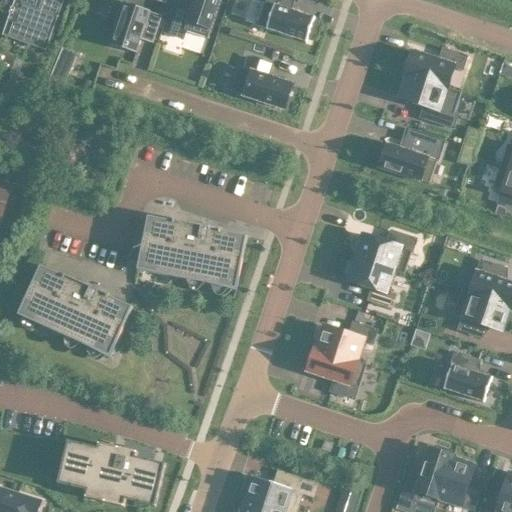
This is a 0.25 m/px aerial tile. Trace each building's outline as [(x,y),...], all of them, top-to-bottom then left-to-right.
[(29,32),(25,42),(45,48),(61,0),(12,0),(5,23),(29,32)] [(149,10),(120,0),(113,20),(117,21),(110,43),(123,48),(124,45),(135,48),(134,51),(135,52),(140,37),(151,41),(152,42),(161,14),(149,10)] [(207,36),(218,0),(192,0),(191,4),(180,0),(169,32),(182,36),(184,29),(207,36)] [(307,37),(311,38),(316,21),(312,20),(314,16),(313,15),(312,16),(289,8),(291,0),(265,0),(266,1),(264,0),(260,11),(256,24),(266,27),(265,28),(267,28),(267,27),(269,28),(283,33),(287,34),(302,39),(305,40),(304,40),(305,41),(306,38),(307,37)] [(452,68),(453,65),(461,68),(465,55),(442,47),(438,59),(426,55),(412,50),(404,73),(460,91),(460,90),(447,86),(452,68)] [(271,103),(276,104),(276,105),(277,105),(284,107),(285,102),(286,103),(286,101),(287,96),(288,96),(289,95),(288,94),(288,93),(290,89),(291,88),(290,88),(290,87),(292,83),(267,75),(271,64),(247,56),(244,68),(238,66),(230,89),(250,96),(250,97),(251,97),(251,96),(256,98),(255,98),(256,99),(257,98),(270,103),(271,104),(271,103)] [(53,66),(48,79),(63,86),(68,72),(53,66)] [(6,83),(28,91),(31,79),(9,72),(6,83)] [(404,73),(404,74),(406,74),(405,78),(401,77),(396,91),(400,92),(399,94),(399,96),(410,100),(424,104),(420,116),(425,117),(452,126),(452,125),(456,113),(453,112),(457,102),(460,91),(404,73)] [(385,146),(382,145),(379,152),(377,160),(380,162),(379,166),(398,172),(425,181),(428,182),(432,170),(436,159),(434,158),(431,157),(436,139),(439,140),(442,141),(442,139),(440,139),(426,134),(406,128),(406,129),(410,130),(410,132),(405,145),(404,148),(387,142),(385,146)] [(511,143),(507,141),(500,161),(499,164),(511,168),(511,143)] [(511,168),(499,164),(492,186),(492,187),(501,190),(498,197),(497,201),(511,205),(511,168)] [(0,200),(2,201),(8,183),(0,179),(0,200)] [(235,288),(246,234),(221,229),(221,228),(217,227),(217,228),(209,227),(209,226),(201,224),(201,225),(193,223),(193,222),(184,220),(184,222),(176,220),(176,219),(173,218),(173,220),(147,214),(136,268),(235,288)] [(362,233),(354,257),(394,270),(403,273),(415,238),(390,230),(386,241),(362,233)] [(354,257),(347,278),(371,286),(368,298),(391,306),(395,293),(387,290),(394,270),(354,257)] [(460,290),(480,297),(511,307),(511,304),(511,282),(501,279),(505,267),(480,259),(469,292),(460,290)] [(17,314),(109,355),(132,305),(108,294),(108,293),(105,292),(105,293),(97,290),(98,288),(90,285),(89,286),(82,283),(83,282),(75,278),(74,279),(67,276),(67,275),(64,273),(63,274),(40,264),(17,314)] [(460,290),(452,313),(462,316),(458,327),(481,335),(484,324),(502,329),(507,313),(509,308),(511,308),(511,307),(480,297),(460,290)] [(324,325),(317,346),(357,360),(358,354),(363,339),(371,342),(375,329),(352,321),(349,333),(324,325)] [(315,346),(307,369),(334,378),(330,389),(353,397),(357,386),(358,386),(366,363),(357,360),(317,346),(315,346)] [(477,359),(454,352),(443,388),(444,388),(444,387),(482,400),(483,401),(491,376),(490,375),(490,376),(474,371),(477,359)] [(97,446),(67,439),(57,480),(87,488),(85,494),(124,503),(125,497),(155,504),(165,463),(135,455),(137,448),(99,439),(97,446)] [(409,470),(398,502),(411,507),(413,499),(435,506),(436,506),(439,497),(452,457),(452,455),(448,454),(449,450),(434,445),(433,449),(429,447),(420,474),(409,470)] [(452,457),(439,497),(472,508),(479,485),(468,482),(473,464),(452,457)] [(247,477),(242,493),(246,494),(244,497),(290,511),(294,511),(301,492),(313,496),(317,482),(282,471),(278,483),(273,481),(251,474),(251,476),(250,478),(247,477)] [(492,485),(484,508),(496,511),(495,511),(511,511),(511,472),(509,471),(503,488),(492,485)] [(39,511),(43,500),(0,486),(0,511),(39,511)] [(290,511),(244,497),(239,511),(290,511)]
